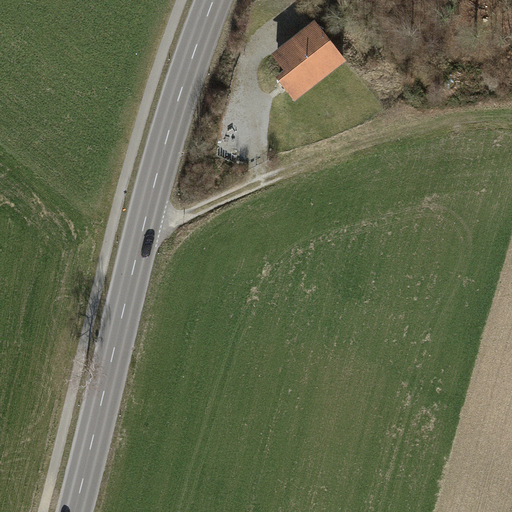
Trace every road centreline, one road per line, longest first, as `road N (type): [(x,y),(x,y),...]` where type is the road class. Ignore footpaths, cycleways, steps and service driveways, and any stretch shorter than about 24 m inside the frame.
road 1 (tertiary): [(215,0),(164,143),(74,511)]
road 2 (track): [(511,133),(465,128),(316,153),(257,175)]
